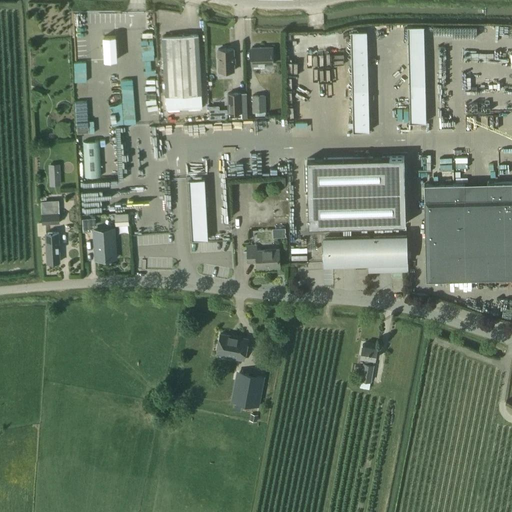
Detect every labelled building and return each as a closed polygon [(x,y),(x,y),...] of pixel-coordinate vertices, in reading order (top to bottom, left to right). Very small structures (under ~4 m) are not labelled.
[(90,58),(88,20),(77,21),(79,59),(90,58)] [(424,25),(408,26),(409,86),(425,86),(424,25)] [(155,41),(155,29),(143,29),(143,42),(155,41)] [(367,31),(351,31),(352,91),(368,91),(367,31)] [(199,34),(162,36),(165,96),(202,94),(199,34)] [(116,36),(104,36),(105,60),(117,59),(116,36)] [(251,48),(252,65),(273,64),(272,47),(251,48)] [(143,50),(144,91),(156,91),(155,52),(147,52),(147,49),(143,50)] [(218,49),(219,71),(234,70),(234,63),(235,63),(235,57),(233,57),(233,49),(218,49)] [(241,92),(227,93),(228,113),(229,113),(229,118),(242,117),(242,112),(241,92)] [(265,95),(252,95),(253,111),(255,111),(255,115),(266,115),(265,111),(266,111),(265,95)] [(209,119),(227,118),(227,110),(219,111),(218,107),(209,107),(209,119)] [(252,120),(242,121),(243,130),(253,129),(252,120)] [(455,150),(455,171),(470,171),(469,149),(455,150)] [(404,156),(307,158),(309,226),(406,223),(404,156)] [(50,171),(51,191),(60,191),(58,170),(50,171)] [(192,238),(209,238),(207,178),(190,178),(192,238)] [(424,199),(426,280),(511,277),(511,180),(424,183),(424,199)] [(42,200),(42,207),(43,224),(59,223),(59,199),(42,200)] [(276,224),(280,221),(270,206),(266,209),(276,224)] [(116,213),(116,225),(131,224),(130,212),(116,213)] [(287,233),(285,229),(283,230),(282,227),(274,230),(277,237),(287,233)] [(113,229),(95,230),(97,259),(115,257),(113,229)] [(58,232),(46,233),(47,262),(60,261),(58,232)] [(406,233),(324,235),(324,253),(325,263),(369,261),(369,268),(374,269),(376,270),(378,270),(382,271),(385,271),(407,270),(407,251),(406,251),(406,233)] [(247,263),(257,262),(257,267),(280,266),(279,248),(257,250),(257,244),(246,245),(247,263)] [(220,334),(217,352),(237,355),(237,358),(244,360),(248,339),(220,334)] [(362,345),(360,356),(366,357),(365,363),(363,362),(360,380),(370,382),(374,364),(375,359),(377,347),(362,345)] [(265,376),(237,370),(231,401),(259,406),(265,376)]
